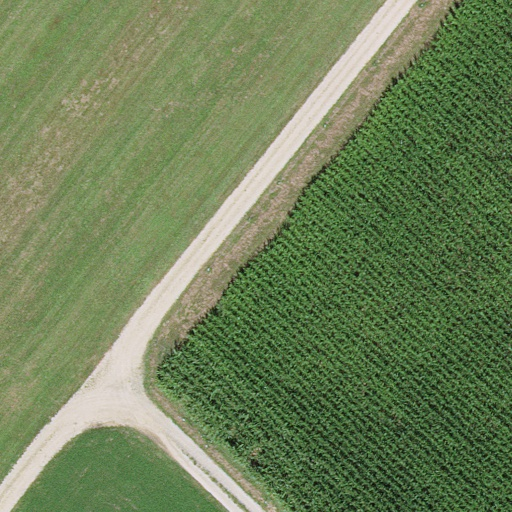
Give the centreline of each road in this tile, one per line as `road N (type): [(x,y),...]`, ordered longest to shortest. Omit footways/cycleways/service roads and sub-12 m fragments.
road 1 (track): [(241,511),(101,378),(399,0)]
road 2 (track): [(0,506),(101,378)]
